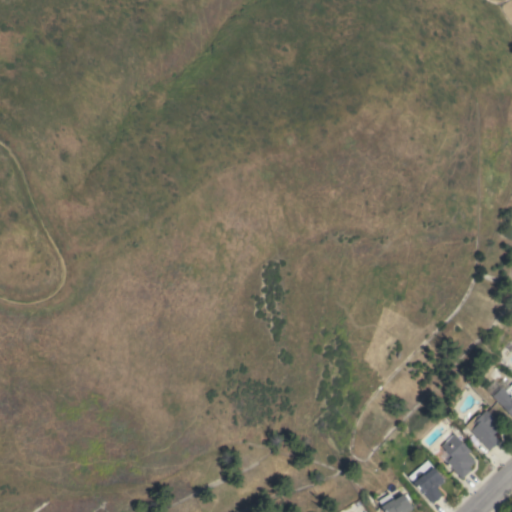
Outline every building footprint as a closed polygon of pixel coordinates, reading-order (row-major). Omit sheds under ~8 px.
[(511,416),(491,395),(501,386),(504,390),(511,382),(511,416)] [(464,425),(477,412),(479,415),(485,410),(496,421),(492,425),(495,429),(494,430),(495,431),(492,434),(498,440),(488,449),(464,425)] [(470,450),(467,453),(474,461),(468,467),(470,469),(461,479),(445,462),(451,456),(440,445),(452,433),(470,450)] [(444,479),(435,487),(441,494),(432,503),(419,488),(418,489),(407,476),(426,459),(444,479)] [(385,511),(384,510),(383,510),(380,506),(382,505),(378,499),(389,492),(393,499),(403,493),(412,507),(410,509),(405,511),(385,511)]
